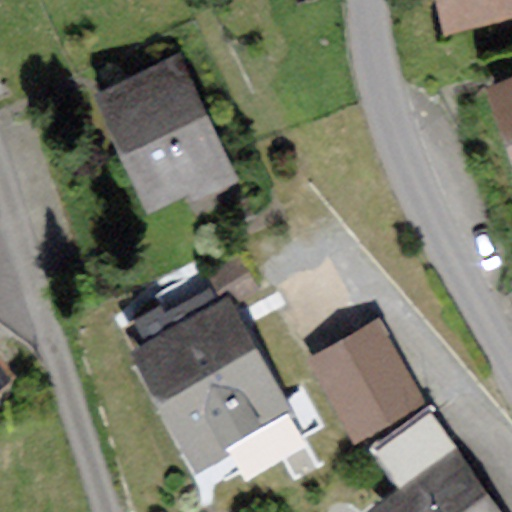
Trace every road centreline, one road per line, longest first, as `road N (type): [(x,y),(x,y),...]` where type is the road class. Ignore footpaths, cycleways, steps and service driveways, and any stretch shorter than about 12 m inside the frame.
road 1 (unclassified): [(511,366),(409,170),(370,0)]
road 2 (residential): [(106,511),(0,160)]
